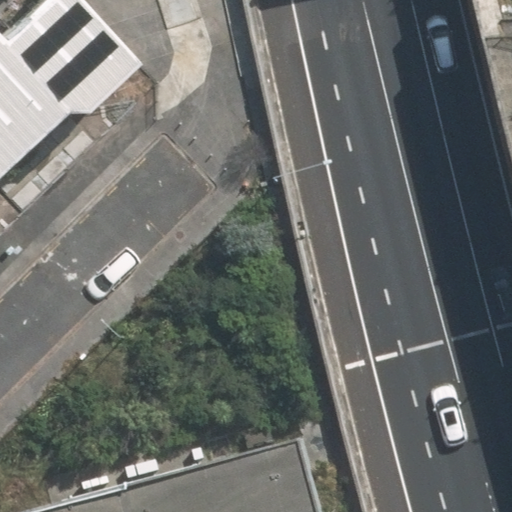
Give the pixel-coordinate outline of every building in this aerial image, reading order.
[(130,58),(74,0),(27,0),(0,26),(0,43),(59,104),(78,108),(130,58)] [(59,104),(0,43),(0,156),(2,159),(59,104)] [(181,207),(203,229),(259,172),(237,150),(181,207)] [(59,319),(87,347),(203,229),(181,207),(175,201),(59,319)] [(0,378),(0,396),(20,416),(77,358),(48,330),(0,378)] [(0,435),(13,423),(0,410),(0,435)] [(12,511),(306,511),(290,445),(12,511)]
